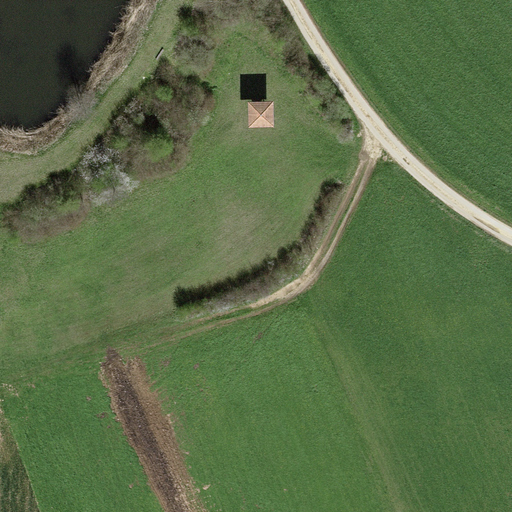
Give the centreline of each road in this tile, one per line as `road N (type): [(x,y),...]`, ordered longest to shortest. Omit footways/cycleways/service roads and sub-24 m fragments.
road 1 (track): [(378,135),(312,272),(298,285),(18,376)]
road 2 (track): [(291,0),(378,135),(455,207),(511,236)]
road 3 (track): [(167,0),(151,45),(88,127),(41,166),(0,170)]
